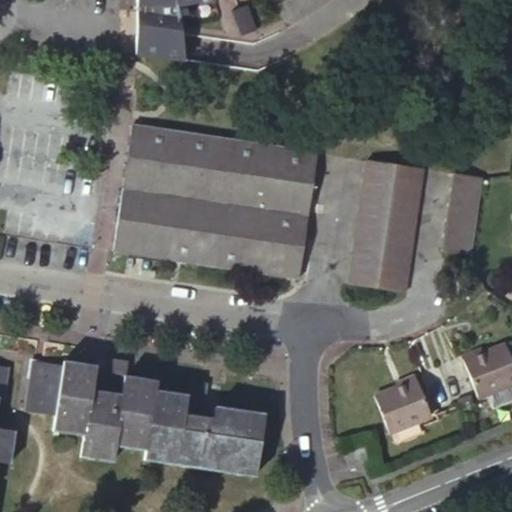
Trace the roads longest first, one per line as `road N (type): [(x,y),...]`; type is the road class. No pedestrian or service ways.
road 1 (residential): [(300,324),(324,508)]
road 2 (tertiary): [(511,457),(377,511)]
